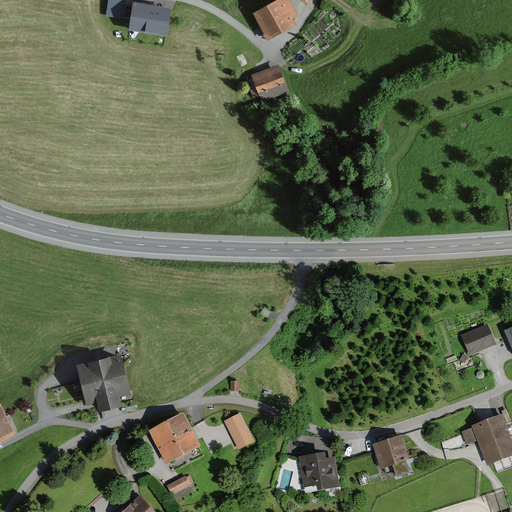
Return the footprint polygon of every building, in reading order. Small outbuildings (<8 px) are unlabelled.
[(129,16),(130,0),(107,0),(106,14),(129,16)] [(277,0),(252,14),(267,42),(297,26),(293,20),(299,17),(289,0),(277,0)] [(167,37),(172,10),(133,3),(128,31),(167,37)] [(279,68),(252,80),(262,104),(289,92),(279,68)] [(469,354),(493,345),(486,327),(462,337),(469,354)] [(131,396),(121,356),(76,367),(86,407),(97,405),(99,414),(122,409),(120,399),(131,396)] [(238,383),(230,382),(230,392),(238,393),(238,383)] [(0,404),(0,442),(15,435),(0,404)] [(240,414),(224,423),(238,451),(255,443),(240,414)] [(200,449),(183,416),(148,433),(166,467),(200,449)] [(462,433),(467,446),(477,442),(487,468),(511,458),(511,441),(502,416),(472,428),(472,429),(462,433)] [(397,438),(377,445),(384,467),(393,463),(398,476),(409,472),(397,438)] [(319,464),(318,458),(303,460),(308,484),(319,482),(320,488),(336,485),(332,462),(319,464)] [(186,478),(186,477),(167,488),(172,497),(191,487),(190,486),(194,484),(190,476),(186,478)] [(151,511),(140,501),(128,511),(151,511)]
